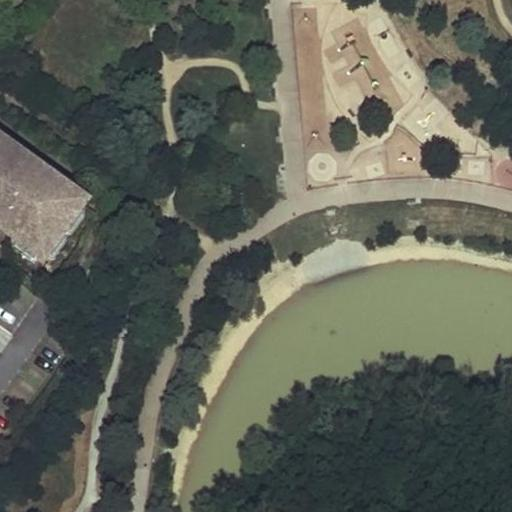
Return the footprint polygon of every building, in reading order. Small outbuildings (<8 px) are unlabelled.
[(20,160),(3,148),(0,152),(0,159),(13,170),(17,164),(20,160)] [(489,182),(511,187),(511,153),(496,150),(489,182)] [(0,230),(15,241),(42,261),(68,226),(65,224),(77,209),(51,190),(47,195),(35,185),(38,180),(17,164),(13,170),(0,159),(0,152),(0,230)] [(51,190),(38,180),(35,185),(47,195),(51,190)] [(42,261),(15,241),(11,247),(43,270),(84,214),(77,209),(65,224),(68,226),(42,261)]
